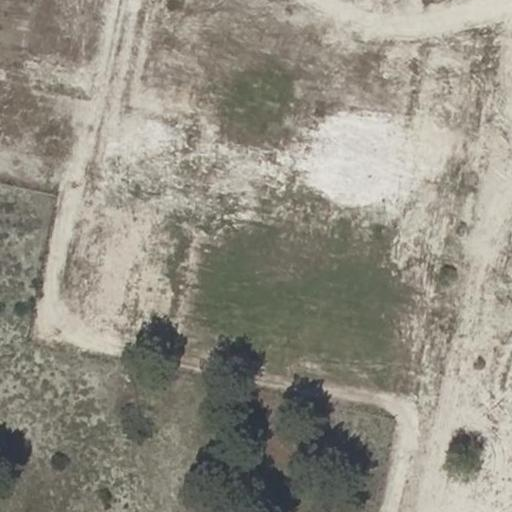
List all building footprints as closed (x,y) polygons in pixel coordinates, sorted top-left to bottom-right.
[(124,108),(106,196),(223,221),(230,190),(185,181),(197,123),(124,108)] [(321,117),(320,191),(399,192),(400,118),(321,117)] [(403,175),(438,184),(446,153),(411,144),(403,175)] [(101,255),(131,255),(131,217),(102,217),(101,255)] [(82,324),(117,327),(122,264),(88,261),(82,324)]
